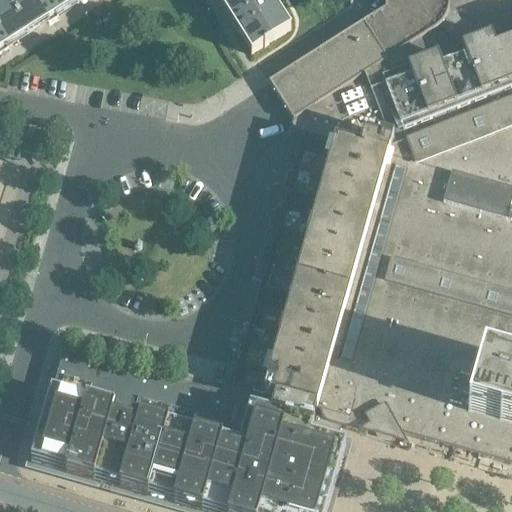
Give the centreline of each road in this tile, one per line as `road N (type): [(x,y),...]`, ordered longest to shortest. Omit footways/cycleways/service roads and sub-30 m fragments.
road 1 (unclassified): [(77,292),(122,328),(180,331),(215,314),(247,265),(244,207),(222,174),(190,153),(131,150)]
road 2 (residential): [(0,451),(38,315),(77,292)]
road 3 (unclassified): [(131,150),(83,181),(65,216),(63,255),(77,292)]
road 4 (residential): [(131,150),(90,115),(0,100)]
